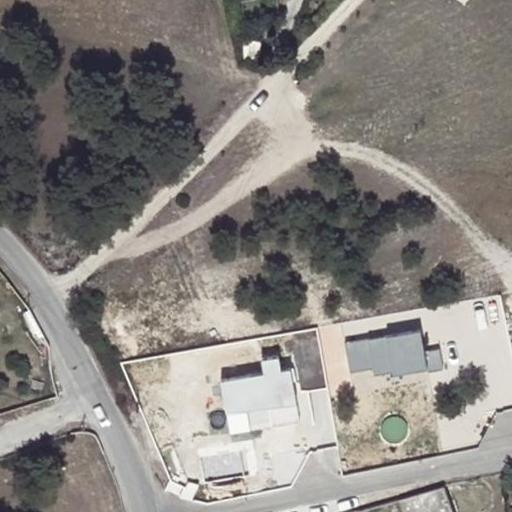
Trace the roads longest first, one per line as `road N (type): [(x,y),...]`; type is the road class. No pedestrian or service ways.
road 1 (residential): [(218,511),(511,454)]
road 2 (unclassified): [(93,403),(47,301),(0,241)]
